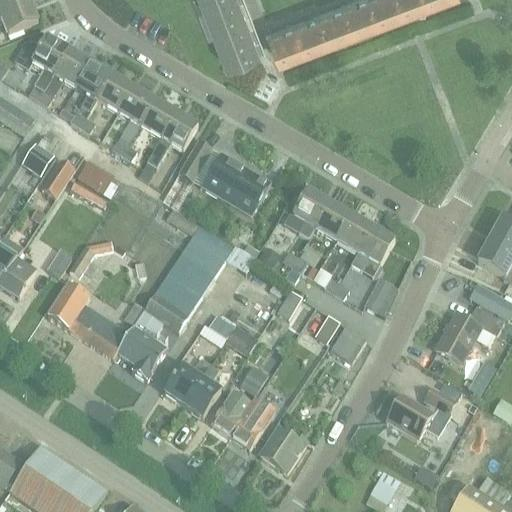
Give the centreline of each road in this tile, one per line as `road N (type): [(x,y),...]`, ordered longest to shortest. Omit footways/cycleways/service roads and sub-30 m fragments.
road 1 (residential): [(446,229),(82,16),(74,0)]
road 2 (residential): [(292,511),(387,351),(446,229)]
road 3 (residential): [(254,511),(0,344)]
road 4 (tertiary): [(164,511),(0,404)]
road 5 (residential): [(446,229),(511,120)]
